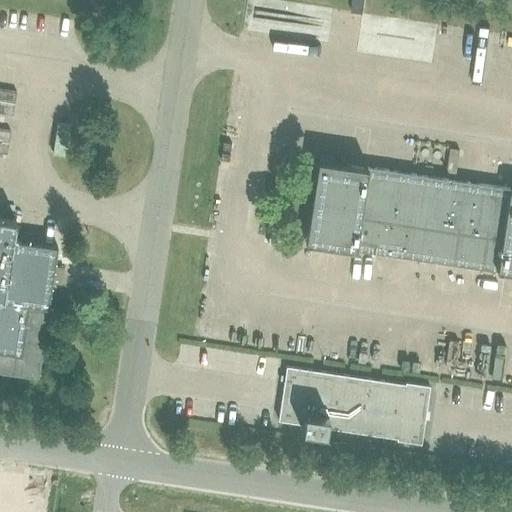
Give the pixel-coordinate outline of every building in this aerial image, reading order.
[(352,11),(364,13),(365,0),(353,0),(352,11)] [(0,100),(15,103),(17,91),(0,88),(0,100)] [(0,111),(13,114),(15,103),(0,100),(0,111)] [(53,153),(66,155),(70,124),(58,122),(53,153)] [(0,140),(9,142),(11,130),(0,128),(0,140)] [(0,151),(7,153),(9,142),(0,140),(0,151)] [(306,166),(313,167),(315,159),(308,158),(306,166)] [(511,187),(318,159),(317,159),(305,241),(511,271),(511,187)] [(280,220),(299,223),(302,201),(283,198),(280,220)] [(48,307),(57,245),(13,239),(16,219),(6,218),(0,216),(0,368),(36,374),(46,307),(48,307)] [(405,383),(286,365),(278,419),(302,422),(302,426),(325,430),(326,426),(397,436),(396,438),(420,442),(429,384),(405,381),(405,383)]
